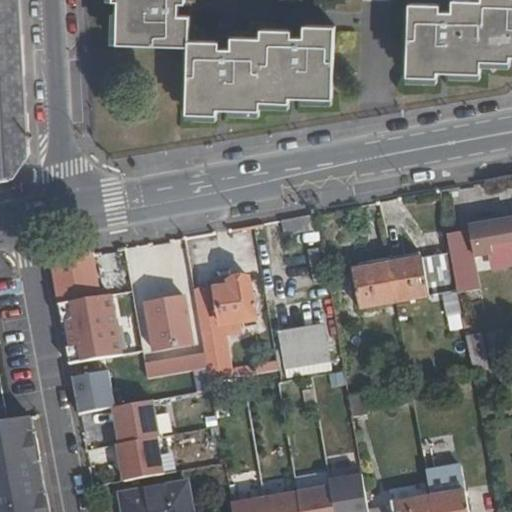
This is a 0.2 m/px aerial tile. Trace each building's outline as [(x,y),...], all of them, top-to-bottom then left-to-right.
[(0,0),(0,161),(12,159),(25,139),(18,0),(0,0)] [(326,81),(329,8),(300,7),(300,13),(286,13),(256,11),(256,20),(229,19),(228,24),(214,23),(185,23),(186,0),(113,0),(113,26),(183,28),(181,94),(211,95),(211,90),(224,90),(254,90),(254,84),(284,85),(283,80),(295,81),(326,81)] [(511,0),(402,0),(401,46),(401,57),(431,58),(431,53),(442,53),(474,55),(474,50),(474,41),(502,43),(502,38),(511,38),(511,37),(511,0)] [(502,51),(502,43),(474,41),(474,50),(502,51)] [(474,62),(474,55),(442,53),(442,60),(474,62)] [(431,65),(431,58),(401,57),(401,64),(431,65)] [(327,89),(326,81),(295,81),(295,88),(327,89)] [(254,99),(254,90),(224,90),(225,100),(254,99)] [(212,102),(211,95),(181,94),(181,101),(212,102)] [(511,214),(470,222),(471,227),(477,255),(488,253),(491,270),(511,266),(511,214)] [(362,305),(461,288),(458,276),(479,271),(477,255),(471,227),(450,231),(454,250),(427,256),(427,254),(355,267),(362,305)] [(95,249),(53,257),(63,317),(87,313),(84,298),(103,295),(95,249)] [(221,299),(199,303),(210,365),(211,373),(217,371),(216,366),(223,365),(216,325),(259,316),(253,275),(232,279),(232,284),(219,286),(221,299)] [(110,294),(103,295),(84,298),(87,313),(63,317),(70,359),(119,351),(110,294)] [(188,294),(151,301),(159,347),(196,340),(188,294)] [(327,322),(283,330),(289,363),(333,356),(327,322)] [(490,363),(485,335),(471,338),(477,365),(490,363)] [(106,373),(74,380),(81,415),(113,409),(106,373)] [(154,401),(113,409),(120,444),(159,436),(160,436),(154,401)] [(0,511),(52,511),(34,414),(11,419),(0,420),(0,511)] [(166,475),(159,436),(120,444),(116,445),(123,483),(166,475)] [(485,492),(498,489),(494,468),(482,470),(485,492)] [(367,511),(361,479),(331,485),(336,511),(367,511)] [(198,511),(193,481),(172,484),(126,493),(128,511),(198,511)] [(336,511),(331,485),(297,491),(301,511),(336,511)] [(473,511),(469,489),(434,495),(394,501),(396,511),(473,511)] [(301,511),(297,491),(264,497),(267,511),(301,511)] [(267,511),(264,497),(233,503),(234,511),(267,511)] [(387,511),(386,503),(371,505),(372,511),(387,511)]
